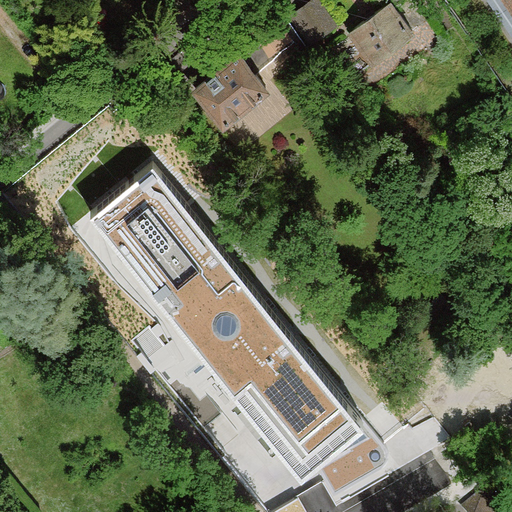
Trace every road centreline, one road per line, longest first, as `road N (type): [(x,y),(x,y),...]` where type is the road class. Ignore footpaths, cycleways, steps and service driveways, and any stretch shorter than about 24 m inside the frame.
road 1 (track): [(254,511),(0,200)]
road 2 (residential): [(0,174),(123,77),(239,0)]
